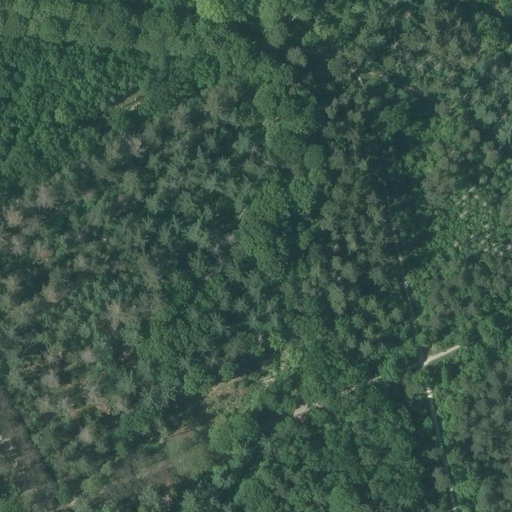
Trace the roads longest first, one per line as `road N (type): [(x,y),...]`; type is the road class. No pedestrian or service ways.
road 1 (track): [(0,502),(33,474),(53,509),(423,362)]
road 2 (track): [(357,56),(455,511)]
road 3 (track): [(240,40),(0,177)]
road 4 (track): [(240,40),(0,10)]
road 5 (unknown): [(511,155),(368,59),(338,54)]
